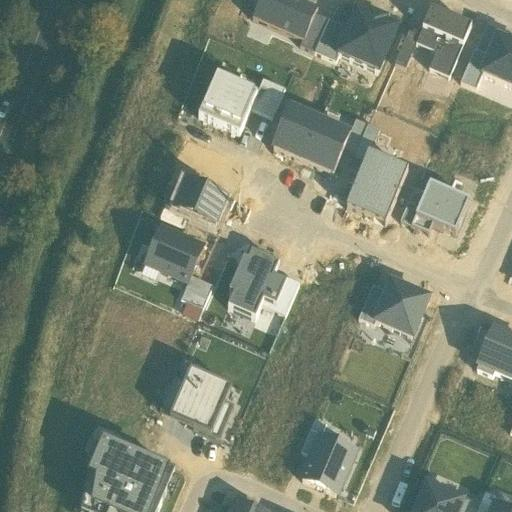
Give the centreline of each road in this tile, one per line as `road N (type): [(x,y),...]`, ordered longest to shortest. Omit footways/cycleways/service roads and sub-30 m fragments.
road 1 (track): [(0,367),(134,0)]
road 2 (residential): [(251,196),(470,292)]
road 3 (residential): [(470,292),(376,511)]
road 4 (tertiary): [(0,136),(51,0)]
road 5 (residential): [(304,511),(213,474),(195,511)]
